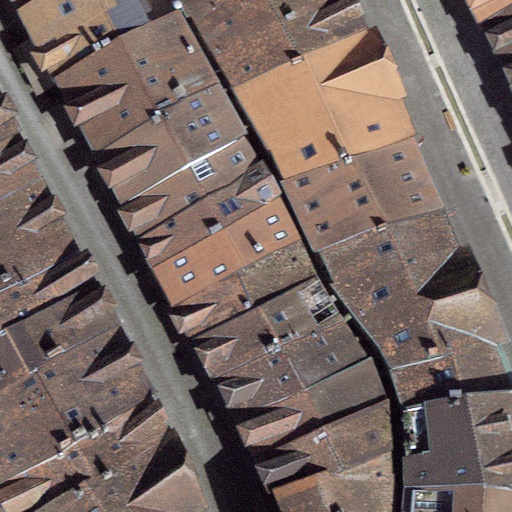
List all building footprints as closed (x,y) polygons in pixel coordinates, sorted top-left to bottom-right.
[(12,0),(26,26),(77,0),(12,0)] [(162,0),(77,0),(26,26),(44,62),(162,0)] [(62,96),(179,31),(163,0),(162,0),(44,62),(62,96)] [(173,0),(189,31),(258,0),(173,0)] [(364,48),(340,0),(258,0),(189,31),(232,101),(364,48)] [(511,0),(469,0),(488,37),(511,24),(511,0)] [(506,75),(511,72),(511,24),(488,37),(506,75)] [(100,168),(216,98),(179,31),(62,96),(100,168)] [(270,167),(283,197),(410,154),(364,48),(232,101),(270,167)] [(125,214),(242,146),(216,98),(100,168),(125,214)] [(0,158),(11,152),(0,132),(0,158)] [(125,214),(143,248),(260,178),(242,146),(125,214)] [(0,212),(32,194),(11,152),(0,158),(0,212)] [(410,154),(283,197),(316,264),(440,225),(411,156),(410,154)] [(272,200),(260,178),(143,248),(160,279),(276,209),(272,200)] [(0,307),(70,268),(32,194),(0,212),(0,307)] [(295,247),(276,209),(160,279),(180,316),(295,247)] [(511,415),(511,390),(440,225),(316,264),(335,302),(382,372),(401,425),(401,431),(511,415)] [(199,352),(316,289),(295,247),(180,316),(198,352),(199,352)] [(0,351),(89,302),(70,268),(0,307),(0,351)] [(218,388),(341,333),(325,307),(316,289),(199,352),(218,388)] [(89,302),(0,351),(0,402),(109,340),(89,302)] [(359,358),(341,333),(218,388),(240,429),(368,373),(359,358)] [(109,340),(0,402),(0,496),(146,411),(109,340)] [(260,471),(385,419),(370,375),(368,373),(240,429),(260,471)] [(148,415),(146,411),(0,496),(0,511),(69,511),(167,455),(154,428),(148,415)] [(511,507),(511,415),(401,431),(405,507),(511,507)] [(385,419),(260,471),(277,505),(387,463),(385,419)] [(189,511),(167,455),(69,511),(189,511)] [(392,511),(392,506),(387,463),(277,505),(280,511),(392,511)]
